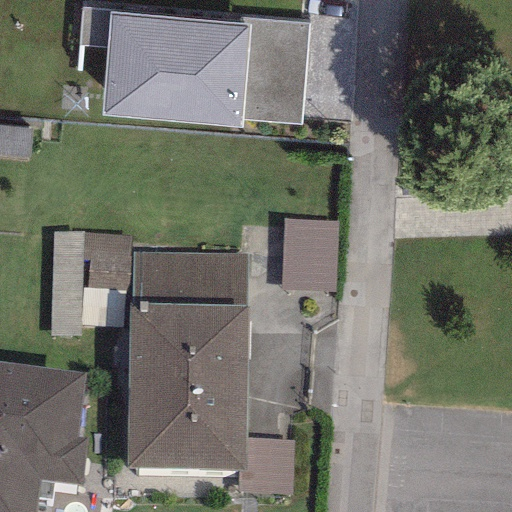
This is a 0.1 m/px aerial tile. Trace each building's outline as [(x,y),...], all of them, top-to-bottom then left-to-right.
[(76,46),(105,49),(99,115),(239,127),(240,120),(247,26),(238,25),(108,13),(80,10),(76,46)] [(238,19),(238,25),(247,26),(240,120),(298,125),(306,24),(238,19)] [(32,131),(0,126),(0,157),(28,161),(32,131)] [(336,223),(282,221),(278,290),(332,293),(336,223)] [(82,234),(51,233),(48,336),(78,337),(80,288),(82,234)] [(128,236),(82,234),(80,288),(127,289),(128,236)] [(131,305),(126,305),(125,469),(236,470),(244,470),(244,440),(243,307),(243,257),(132,254),(131,305)] [(0,362),(0,511),(34,511),(38,480),(79,485),(85,439),(75,437),(84,373),(0,362)] [(291,442),(244,440),(244,470),(236,470),(236,497),(290,498),(291,442)]
